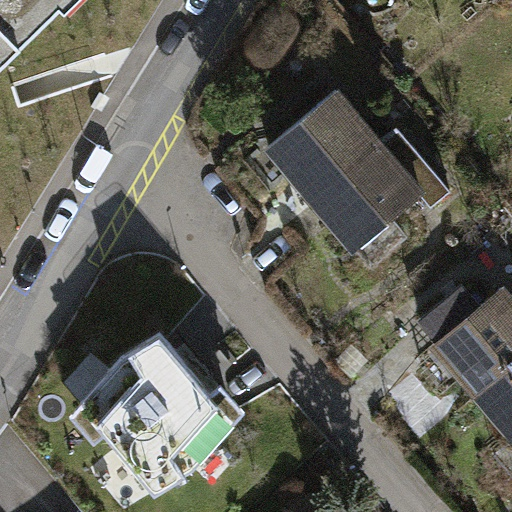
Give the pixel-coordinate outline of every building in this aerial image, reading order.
[(0,0),(0,65),(66,0),(0,0)] [(302,194),(378,131),(334,78),(258,140),(302,194)] [(392,121),(378,131),(302,194),(346,247),(418,189),(427,200),(445,185),(392,121)] [(471,387),(511,352),(511,291),(498,274),(474,293),(459,274),(414,310),(471,387)] [(119,446),(197,375),(161,332),(122,356),(71,414),(95,441),(106,432),(119,446)] [(511,352),(471,387),(511,435),(511,352)] [(197,375),(119,446),(156,490),(195,466),(244,409),(222,381),(210,391),(197,375)]
